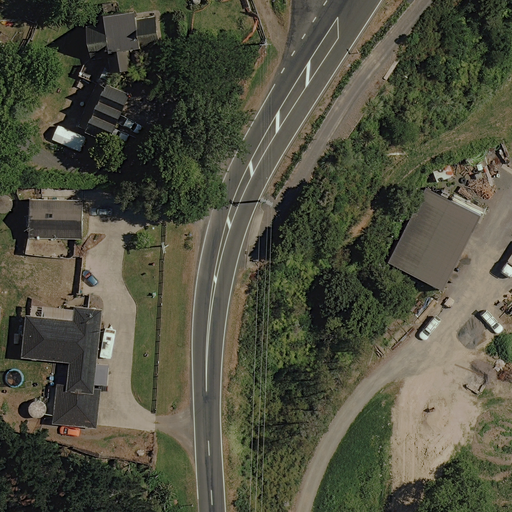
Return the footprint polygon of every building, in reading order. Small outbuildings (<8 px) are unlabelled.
[(89,57),(111,54),(114,73),(135,70),(132,52),(142,51),(139,37),(156,34),(153,17),(135,20),(134,14),(104,19),(105,28),(85,31),(89,57)] [(102,68),(84,62),(79,81),(97,87),(102,68)] [(92,112),(114,123),(120,111),(98,100),(94,109),(92,112)] [(114,123),(92,112),(83,131),(105,142),(114,123)] [(81,202),(29,201),(29,240),(80,241),(81,202)] [(72,322),(64,322),(22,320),(21,361),(69,362),(69,387),(54,386),(53,426),(94,428),(98,314),(73,313),(72,322)]
